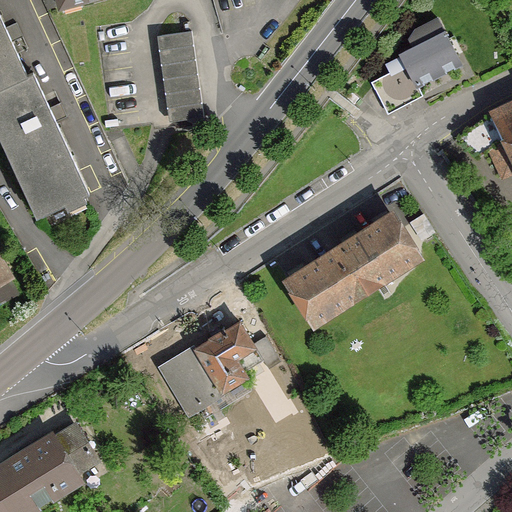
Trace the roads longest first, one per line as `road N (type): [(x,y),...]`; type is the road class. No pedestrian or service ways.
road 1 (primary): [(31,351),(159,240),(221,173),(355,0)]
road 2 (residential): [(31,351),(68,363),(168,310),(407,152)]
road 3 (residential): [(511,312),(407,152)]
road 4 (unknown): [(195,0),(241,148)]
road 5 (residential): [(407,152),(511,86)]
